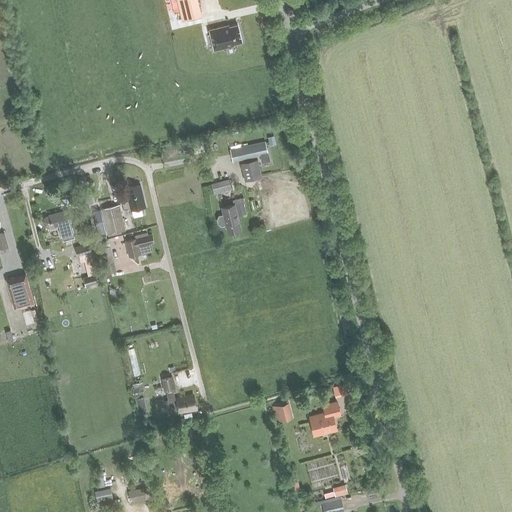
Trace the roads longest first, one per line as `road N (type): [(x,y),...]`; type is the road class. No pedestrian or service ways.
road 1 (unclassified): [(409,511),(290,31)]
road 2 (residential): [(200,390),(144,168),(122,160),(0,191)]
